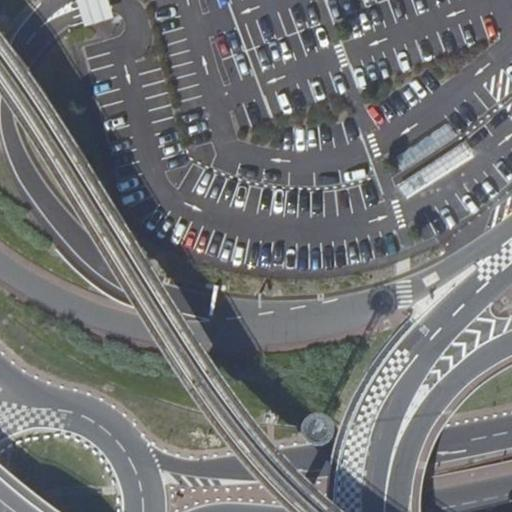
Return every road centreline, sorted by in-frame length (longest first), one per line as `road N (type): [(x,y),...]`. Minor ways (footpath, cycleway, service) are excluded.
road 1 (unclassified): [(511,226),(405,293),(352,313),(222,334),(121,324),(70,307),(0,266)]
road 2 (tertiary): [(511,432),(379,455),(197,469),(114,445)]
road 3 (unclassified): [(444,323),(421,339),(370,403),(354,449),(347,511)]
road 4 (secondary): [(511,342),(460,375),(425,414),(401,469),(396,511)]
road 5 (primary): [(444,323),(390,419),(374,511)]
